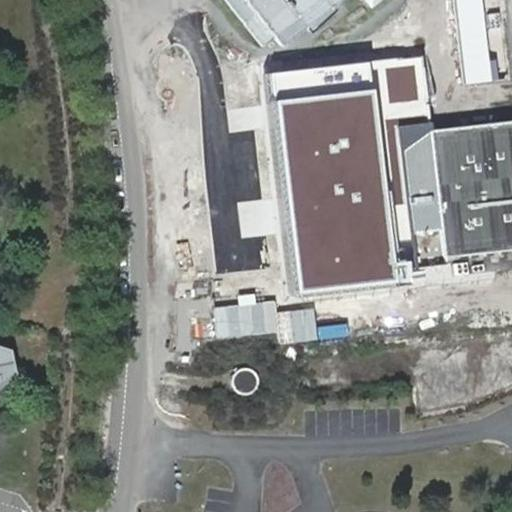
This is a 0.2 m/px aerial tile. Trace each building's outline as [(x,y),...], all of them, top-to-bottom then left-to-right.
[(345,0),(228,0),(262,49),(285,46),(345,0)] [(364,0),(372,9),(384,0),(364,0)] [(482,0),(455,0),(464,84),(491,81),(482,0)] [(511,120),(434,128),(424,58),(368,63),(269,75),(279,187),(285,253),(287,266),(292,294),(306,295),(404,287),(408,267),(442,262),(440,255),(511,247),(511,120)] [(238,370),(233,374),(231,376),(230,386),(236,393),(245,395),(254,390),(256,381),(254,373),(245,369),(238,370)]
